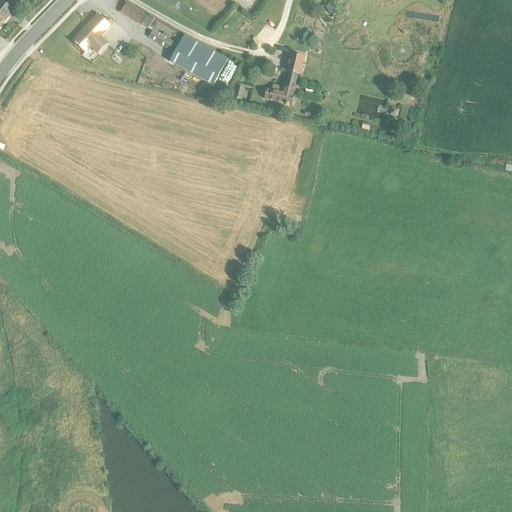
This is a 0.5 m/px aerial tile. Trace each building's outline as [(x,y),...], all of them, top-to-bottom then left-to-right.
[(0,0),(0,28),(3,25),(2,24),(9,16),(9,17),(14,11),(0,0)] [(173,0),(162,0),(161,1),(174,10),(175,9),(177,10),(180,5),(178,4),(178,3),(173,0)] [(127,4),(121,13),(141,26),(142,25),(152,32),(158,23),(154,21),(155,20),(127,4)] [(99,15),(73,42),(76,44),(75,45),(78,47),(78,46),(86,54),(91,49),(98,55),(109,44),(102,38),(115,24),(108,18),(105,21),(99,15)] [(271,30),(273,25),(263,21),(261,26),(271,30)] [(154,30),(149,39),(171,52),(176,43),(154,30)] [(184,36),(170,63),(214,87),(229,60),(184,36)] [(267,90),(264,100),(293,107),(295,97),(293,96),(294,93),(296,93),(298,86),(296,86),(298,78),(299,75),(301,75),(305,57),(290,54),(286,71),(287,72),(286,76),(282,93),(279,92),(280,87),(273,85),(272,91),(267,90)] [(237,86),(234,99),(242,101),(245,88),(237,86)] [(392,108),(390,116),(397,118),(399,110),(392,108)] [(363,123),(362,130),(369,132),(371,125),(363,123)]
